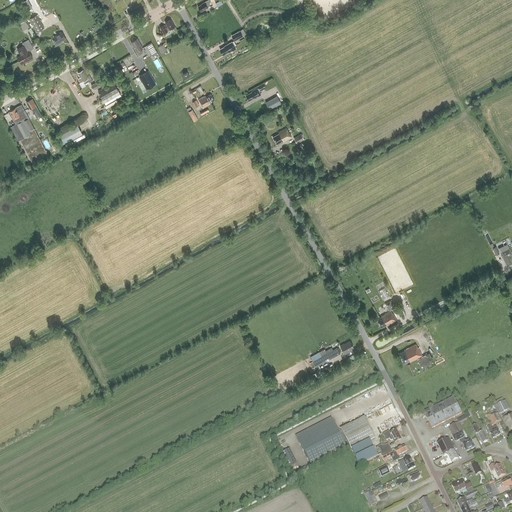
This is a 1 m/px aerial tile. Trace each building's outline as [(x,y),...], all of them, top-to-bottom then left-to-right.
[(23,3),(28,11),(32,9),(28,0),(23,3)] [(211,2),(209,0),(208,0),(203,3),(203,4),(201,5),(198,7),(200,11),(204,9),(204,10),(208,8),(207,7),(210,6),(208,3),(211,2)] [(44,28),(37,15),(29,19),(37,32),(44,28)] [(165,23),(167,25),(166,25),(165,25),(164,25),(163,23),(159,25),(164,34),(168,32),(167,29),(168,28),(169,30),(175,27),(171,19),(165,23)] [(242,36),(246,34),(243,29),(232,36),(235,41),(243,37),(242,36)] [(61,41),(65,39),(62,32),(53,37),(55,40),(53,41),(56,46),(62,42),(61,41)] [(140,50),(143,48),(137,39),(131,42),(138,55),(142,53),(140,50)] [(20,54),(21,56),(17,58),(21,64),(26,61),(32,58),(28,51),(33,49),(28,40),(22,44),(23,46),(17,50),(20,55),(20,54)] [(236,49),(235,47),(232,42),(224,47),(220,49),(223,55),(226,53),(227,54),(232,51),(233,51),(236,49)] [(167,51),(163,44),(158,47),(161,54),(167,51)] [(153,57),(158,54),(154,47),(148,50),(153,57)] [(11,65),(4,69),(7,73),(13,70),(11,65)] [(78,79),(81,83),(83,81),(84,84),(88,82),(89,83),(93,80),(90,76),(87,77),(83,70),(78,73),(80,77),(78,79)] [(139,76),(147,89),(155,84),(148,71),(139,76)] [(114,82),(98,91),(103,100),(119,91),(114,82)] [(252,92),(249,94),(246,96),(249,101),(251,99),(251,100),(255,97),(255,98),(261,95),(257,88),(252,91),(252,92)] [(209,103),(214,100),(211,94),(206,97),(205,96),(198,99),(203,108),(210,104),(209,103)] [(265,102),(269,109),(281,103),(277,96),(265,102)] [(29,106),(28,106),(30,109),(31,108),(37,117),(41,115),(34,103),(32,99),(26,102),(29,106)] [(34,129),(31,122),(29,118),(21,105),(9,112),(11,115),(10,115),(13,121),(14,120),(16,125),(11,127),(18,141),(20,140),(33,164),(48,156),(34,129)] [(198,119),(192,109),(190,107),(187,109),(194,121),(198,119)] [(57,135),(61,144),(82,133),(78,124),(57,135)] [(284,142),(291,137),(286,128),(278,132),(279,134),(273,137),(277,144),(283,141),(284,142)] [(304,139),(301,134),(300,132),(296,134),(297,136),(294,138),(297,143),(304,139)] [(58,150),(61,147),(56,142),(53,145),(58,150)] [(493,243),(490,244),(492,250),(493,249),(496,255),(499,253),(496,246),(494,247),(493,243)] [(507,244),(498,248),(500,253),(505,262),(506,261),(507,263),(511,261),(508,256),(511,254),(509,248),(507,244)] [(381,317),(377,320),(381,328),(386,325),(387,326),(397,321),(393,314),(392,314),(391,311),(395,309),(391,301),(385,304),(389,312),(381,316),(381,317)] [(344,352),(353,347),(350,341),(345,344),(344,344),(340,346),(344,352)] [(417,348),(415,344),(404,350),(405,351),(399,354),(404,364),(410,361),(410,362),(421,356),(424,363),(429,360),(426,353),(422,355),(418,347),(417,348)] [(320,358),(320,359),(314,362),(315,365),(318,364),(319,364),(322,362),(323,363),(340,353),(337,348),(320,358)] [(432,428),(462,413),(454,397),(424,412),(432,428)] [(505,401),(495,406),(497,410),(499,414),(510,409),(505,401)] [(497,410),(487,415),(492,425),(502,421),(498,414),(499,414),(497,410)] [(511,429),(511,428),(511,413),(503,418),(507,425),(508,424),(511,429)] [(391,449),(388,444),(386,446),(381,446),(374,449),(369,440),(375,438),(364,417),(341,429),(351,450),(356,458),(355,459),(359,466),(391,449)] [(331,418),(296,436),(311,465),(346,447),(331,418)] [(455,423),(450,426),(455,435),(453,436),(452,437),(455,443),(459,440),(461,444),(462,443),(466,451),(474,447),(470,439),(466,441),(462,432),(461,432),(460,432),(455,423)] [(483,443),(488,441),(483,431),(479,433),(479,432),(480,431),(476,424),(472,426),(476,434),(478,433),(483,443)] [(500,434),(496,426),(495,426),(492,428),(490,425),(487,427),(489,431),(490,433),(491,433),(493,438),(500,434)] [(383,434),(386,440),(389,438),(390,440),(391,440),(393,439),(394,442),(401,439),(396,429),(390,432),(389,431),(383,434)] [(455,450),(457,449),(453,441),(451,443),(449,438),(437,443),(443,455),(447,453),(448,454),(452,462),(459,458),(455,450)] [(395,450),(396,453),(394,452),(393,453),(391,450),(381,455),(384,461),(391,458),(392,459),(393,462),(400,458),(398,455),(407,451),(404,445),(395,450)] [(410,457),(399,462),(404,472),(415,467),(410,457)] [(485,461),(482,463),(479,464),(484,473),(489,470),(485,461)] [(482,472),(478,464),(472,466),(476,475),(482,472)] [(498,478),(505,475),(500,465),(496,467),(495,464),(489,466),(492,472),(495,470),(498,478)] [(386,466),(378,470),(381,476),(389,472),(386,466)] [(418,477),(420,476),(418,472),(414,474),(414,473),(409,476),(406,477),(409,483),(412,481),(414,480),(414,481),(417,480),(417,479),(419,478),(418,477)] [(505,481),(505,480),(502,482),(496,485),(497,488),(502,485),(503,484),(505,488),(509,486),(511,484),(510,479),(505,481)] [(467,489),(472,487),(469,481),(464,484),(463,481),(457,484),(456,483),(452,485),(456,493),(466,488),(467,489)] [(468,500),(478,495),(476,490),(465,495),(468,500)] [(420,501),(424,508),(431,505),(427,497),(420,501)] [(460,508),(473,501),(472,499),(469,501),(466,502),(464,498),(457,502),(460,508)] [(465,511),(470,510),(468,506),(471,505),(474,503),(473,501),(460,508),(461,511),(465,511)] [(505,508),(502,502),(497,504),(501,511),(505,508)]
